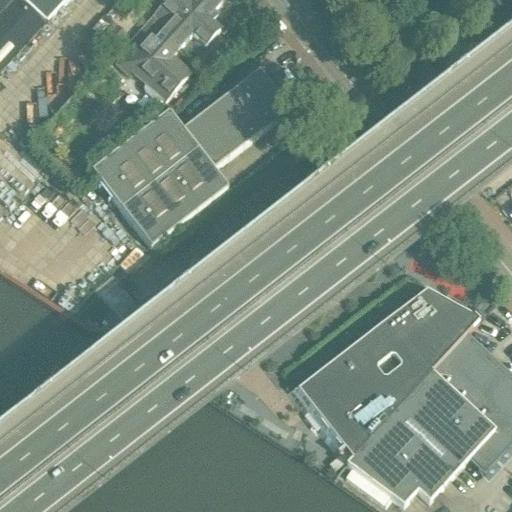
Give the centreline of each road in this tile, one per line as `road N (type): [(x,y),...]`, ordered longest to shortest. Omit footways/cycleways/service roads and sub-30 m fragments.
road 1 (primary): [(511,78),(0,475)]
road 2 (primary): [(25,511),(511,130)]
road 3 (secondary): [(511,278),(374,121),(283,0)]
